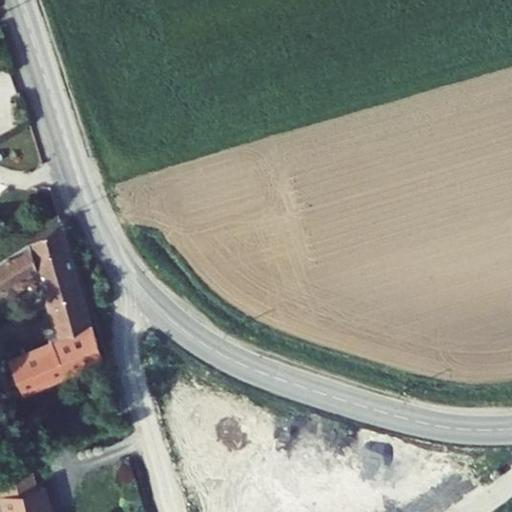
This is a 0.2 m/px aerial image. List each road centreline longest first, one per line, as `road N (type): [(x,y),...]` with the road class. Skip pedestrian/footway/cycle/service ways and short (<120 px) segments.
road 1 (secondary): [(511,428),(418,420),(253,369),(184,329),(124,267)]
road 2 (secondary): [(124,267),(74,167),(19,0)]
road 3 (unclassified): [(124,267),(128,353),(173,511)]
